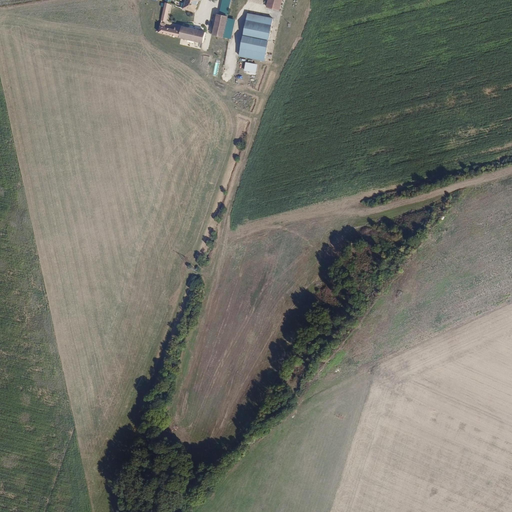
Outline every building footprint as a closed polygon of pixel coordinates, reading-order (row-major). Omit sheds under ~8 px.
[(184,0),(182,9),(194,13),(198,0),(184,0)] [(219,11),(213,34),(223,36),(223,33),(231,35),(232,30),(225,28),(228,14),(232,1),(227,0),(225,0),(223,10),(222,9),(221,11),(219,11)] [(269,0),(268,6),(281,9),(282,0),(269,0)] [(164,3),(158,34),(203,44),(205,32),(167,23),(171,4),(164,3)] [(228,14),(225,28),(232,30),(236,16),(228,14)] [(248,15),(244,36),(270,41),(273,19),(248,15)] [(244,36),(241,58),(266,62),(270,41),(244,36)] [(246,64),(244,73),(256,76),(258,68),(246,64)]
